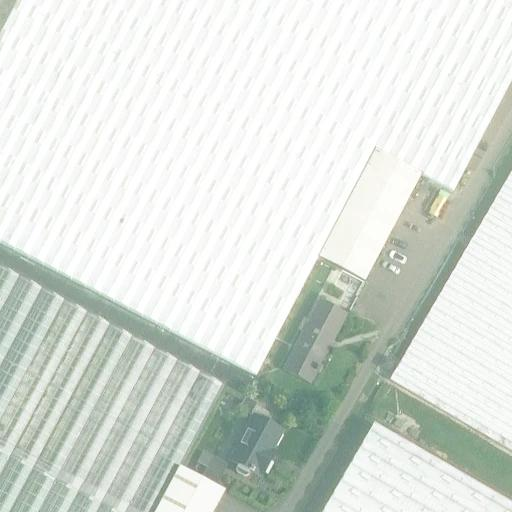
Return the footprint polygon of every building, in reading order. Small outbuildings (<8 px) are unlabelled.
[(0,0),(0,511),(213,511),(225,492),(179,468),(223,386),(222,385),(0,267),(0,0)] [(511,0),(17,0),(0,34),(0,243),(256,377),(317,259),(374,152),(420,175),(452,191),(511,76),(511,0)] [(364,283),(420,175),(374,152),(317,259),(364,283)] [(511,177),(479,233),(391,383),(488,439),(511,453),(511,177)] [(319,367),(345,315),(319,301),(284,370),(310,384),(316,372),(319,373),(321,368),(319,367)] [(385,359),(380,369),(390,375),(395,365),(385,359)] [(257,405),(246,399),(239,411),(251,417),(257,405)] [(235,469),(237,473),(244,477),(248,476),(250,472),(257,476),(259,474),(263,475),(271,459),(267,457),(281,431),(254,417),(230,462),(237,465),(235,469)] [(322,511),(511,511),(511,504),(373,425),(322,511)] [(219,483),(229,462),(203,450),(193,471),(219,483)]
